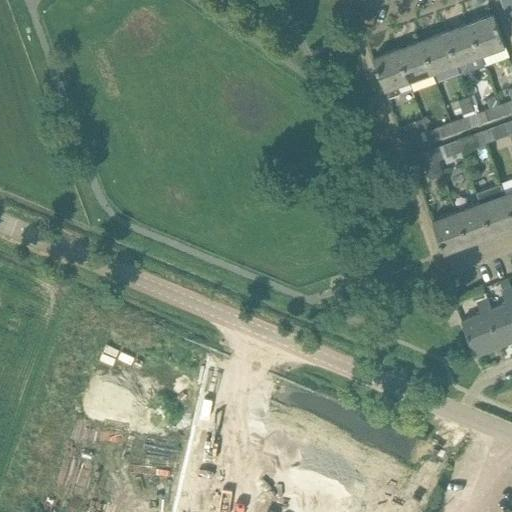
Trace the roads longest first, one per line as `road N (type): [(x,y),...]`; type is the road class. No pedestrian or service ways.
road 1 (unclassified): [(511,436),(0,218)]
road 2 (unknown): [(407,183),(341,8)]
